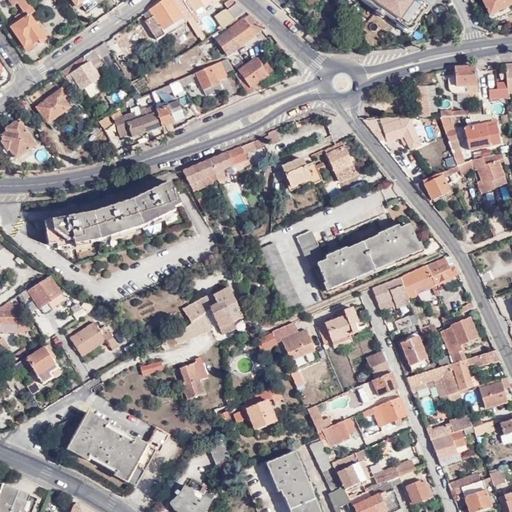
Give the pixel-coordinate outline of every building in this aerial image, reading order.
[(36,12),(27,0),(8,0),(12,5),(17,2),(23,11),(13,18),(16,23),(10,27),(27,53),(34,49),(32,46),(39,42),(41,45),(47,41),(30,16),(36,12)] [(162,31),(182,17),(185,21),(186,20),(198,38),(200,36),(204,42),(207,40),(195,22),(197,21),(194,17),(181,0),(163,0),(148,11),(152,16),(146,20),(144,22),(153,36),(161,30),(162,31)] [(181,0),(194,17),(197,21),(198,20),(192,11),(210,0),(181,0)] [(226,8),(214,17),(222,28),(244,12),(236,4),(231,0),(228,0),(223,4),(226,8)] [(358,0),(359,1),(373,11),(375,9),(361,0),(358,0)] [(385,15),(396,23),(397,22),(408,30),(412,29),(416,24),(423,13),(426,8),(426,5),(417,0),(361,0),(375,9),(385,15)] [(426,8),(423,13),(425,13),(427,12),(430,8),(429,3),(423,0),(417,0),(426,5),(426,8)] [(511,7),(508,0),(479,0),(489,18),(511,7)] [(383,17),(385,15),(375,9),(373,11),(374,14),(380,18),(383,17)] [(146,20),(152,16),(148,11),(147,11),(142,14),(146,20)] [(264,29),(249,16),(215,41),(227,57),(264,29)] [(156,40),(185,21),(182,17),(162,31),(161,30),(153,36),(156,40)] [(397,22),(396,23),(397,26),(407,34),(414,33),(417,28),(417,25),(416,24),(412,29),(408,30),(397,22)] [(119,59),(125,54),(116,42),(110,46),(119,59)] [(100,60),(109,53),(103,44),(94,50),(100,60)] [(76,94),(100,78),(94,70),(103,64),(100,60),(94,50),(61,72),(76,94)] [(227,61),(194,75),(204,98),(220,91),(217,83),(225,79),(224,77),(234,73),(227,61)] [(261,72),(254,62),(235,76),(247,97),(256,93),(253,88),(266,78),(261,72)] [(468,94),(469,102),(478,101),(474,68),(454,69),(454,72),(454,79),(450,80),(447,80),(448,89),(456,89),(456,95),(468,94)] [(267,69),(261,72),(266,78),(271,75),(267,69)] [(413,76),(414,86),(432,85),(431,75),(413,76)] [(187,78),(178,83),(180,87),(190,84),(187,78)] [(178,83),(169,86),(174,95),(182,92),(180,87),(178,83)] [(426,87),(428,113),(436,113),(433,86),(426,87)] [(416,116),(428,116),(428,113),(426,87),(414,88),(416,116)] [(45,123),(69,106),(64,100),(66,97),(60,90),(35,108),(45,123)] [(508,94),(507,90),(495,90),(496,101),(509,100),(508,94)] [(457,103),(469,102),(468,94),(456,95),(457,103)] [(131,137),(173,123),(170,114),(180,111),(177,102),(167,106),(166,104),(164,105),(163,104),(139,113),(141,119),(137,120),(134,114),(123,117),(124,120),(114,123),(120,138),(130,134),(131,137)] [(191,109),(197,119),(199,118),(194,108),(191,109)] [(455,116),(440,116),(445,129),(454,127),(454,125),(456,120),(455,116)] [(385,143),(403,138),(401,131),(410,128),(408,119),(398,121),(381,126),(385,143)] [(34,146),(17,120),(4,129),(5,131),(0,134),(0,137),(2,140),(0,141),(0,142),(5,151),(8,149),(13,159),(34,146)] [(468,153),(500,146),(497,126),(487,127),(486,124),(464,128),(468,153)] [(454,127),(445,129),(454,159),(462,156),(454,127)] [(275,131),(267,134),(268,136),(270,141),(272,146),(280,142),(275,131)] [(261,139),(241,148),(243,154),(264,145),(263,143),(261,139)] [(411,140),(403,145),(407,152),(416,147),(411,140)] [(356,174),(342,143),(335,146),(324,151),(325,154),(337,182),(356,174)] [(214,175),(217,181),(226,177),(223,170),(246,161),(243,154),(241,148),(208,161),(214,175)] [(310,157),(311,159),(325,154),(324,151),(310,157)] [(503,162),(501,154),(472,160),(474,170),(476,170),(480,182),(476,183),(480,195),(494,190),(494,188),(507,183),(504,176),(502,177),(497,164),(503,162)] [(454,159),(456,166),(464,163),(462,156),(454,159)] [(301,160),(281,168),(290,187),(309,179),(311,183),(320,179),(311,159),(303,163),(301,160)] [(440,173),(442,179),(459,172),(461,177),(473,172),(472,160),(464,163),(456,166),(440,173)] [(214,175),(208,161),(182,172),(188,186),(214,175)] [(414,185),(427,202),(449,192),(442,179),(440,173),(414,185)] [(356,174),(337,182),(339,185),(357,176),(356,174)] [(144,226),(173,213),(172,209),(180,205),(168,184),(150,193),(129,203),(112,208),(90,215),(68,219),(65,220),(50,223),(43,224),(47,247),(55,246),(55,249),(70,246),(122,234),(144,226)] [(205,199),(196,203),(201,212),(209,209),(205,199)] [(321,284),(324,289),(418,249),(415,243),(407,226),(399,230),(396,226),(392,228),(391,226),(379,231),(380,233),(382,237),(377,239),(348,251),(346,247),(341,249),(340,247),(328,252),(329,255),(331,259),(326,262),(324,262),(310,230),(295,236),(308,269),(315,266),(323,283),(321,284)] [(418,249),(324,289),(326,293),(424,251),(419,241),(415,243),(418,249)] [(285,313),(300,306),(273,243),(257,249),(285,313)] [(444,258),(426,266),(431,281),(433,285),(453,276),(457,274),(455,268),(449,270),(444,258)] [(405,276),(398,278),(406,298),(414,295),(413,293),(411,289),(431,281),(426,266),(412,272),(413,274),(406,277),(405,276)] [(47,276),(28,289),(30,291),(28,293),(31,296),(39,308),(59,294),(47,276)] [(453,276),(433,285),(433,286),(453,278),(453,276)] [(372,289),(380,310),(392,305),(394,302),(396,307),(408,302),(406,298),(398,278),(372,289)] [(411,289),(413,293),(433,285),(431,281),(411,289)] [(222,301),(232,322),(243,317),(229,287),(205,298),(204,295),(193,299),(200,316),(202,314),(210,309),(222,301)] [(23,300),(31,296),(28,293),(30,291),(28,289),(20,294),(23,300)] [(254,320),(264,316),(256,298),(247,302),(254,320)] [(222,301),(210,309),(221,335),(235,329),(232,322),(222,301)] [(26,305),(29,311),(34,308),(31,302),(26,305)] [(474,308),(471,302),(461,306),(464,312),(474,308)] [(8,303),(0,309),(0,332),(19,333),(23,333),(23,331),(25,331),(25,325),(24,324),(19,324),(19,318),(19,305),(9,305),(8,303)] [(74,313),(81,309),(78,303),(71,307),(74,313)] [(326,345),(329,344),(347,336),(354,334),(351,325),(356,322),(351,308),(335,315),(336,320),(318,327),(326,345)] [(33,319),(38,327),(47,321),(47,322),(48,322),(44,314),(33,319)] [(195,319),(159,345),(162,350),(167,346),(168,347),(176,342),(175,339),(182,334),(181,332),(195,323),(199,334),(209,329),(202,314),(200,316),(195,319)] [(394,322),(397,330),(416,323),(413,314),(394,322)] [(477,339),(468,317),(449,324),(451,326),(441,331),(451,355),(461,351),(460,347),(477,339)] [(277,329),(269,332),(275,343),(278,342),(280,346),(282,345),(288,361),(313,350),(305,329),(297,332),(292,322),(277,329)] [(98,331),(93,324),(69,339),(80,356),(104,342),(110,351),(117,347),(104,327),(98,331)] [(425,333),(433,330),(431,324),(423,327),(425,333)] [(260,336),(255,338),(261,351),(275,345),(275,343),(269,332),(260,336)] [(198,334),(189,338),(191,343),(200,339),(198,334)] [(400,343),(409,366),(425,360),(419,343),(423,342),(421,335),(400,343)] [(347,336),(329,344),(331,349),(349,342),(347,336)] [(10,363),(27,352),(29,352),(26,348),(14,355),(4,338),(0,340),(0,345),(9,361),(10,363)] [(44,347),(26,358),(26,357),(13,365),(16,370),(29,362),(43,385),(61,373),(44,347)] [(500,362),(495,350),(465,360),(454,364),(448,365),(458,392),(475,387),(467,368),(475,365),(476,369),(500,362)] [(465,360),(461,351),(451,355),(454,364),(465,360)] [(385,362),(382,353),(365,360),(369,369),(385,362)] [(439,368),(448,365),(445,359),(437,362),(439,368)] [(412,373),(419,370),(428,367),(425,360),(409,366),(412,373)] [(17,374),(12,366),(10,363),(9,361),(5,363),(7,368),(5,369),(11,378),(17,374)] [(160,362),(140,367),(141,373),(161,368),(160,362)] [(201,362),(195,364),(199,375),(198,375),(200,382),(207,379),(201,362)] [(369,369),(373,380),(390,373),(385,362),(369,369)] [(199,375),(195,364),(180,369),(183,380),(181,380),(187,399),(203,394),(200,382),(198,375),(199,375)] [(458,392),(448,365),(439,368),(434,370),(421,374),(406,379),(411,393),(426,388),(424,383),(434,380),(442,378),(449,396),(458,392)] [(419,370),(421,374),(434,370),(432,366),(428,367),(419,370)] [(291,373),(297,387),(304,384),(297,370),(291,373)] [(18,373),(17,374),(21,381),(24,386),(26,385),(18,373)] [(373,380),(356,388),(359,394),(363,393),(366,391),(370,400),(396,389),(390,373),(373,380)] [(17,374),(11,378),(6,381),(10,388),(15,384),(18,390),(24,386),(21,381),(17,374)] [(510,387),(506,377),(499,379),(502,389),(510,387)] [(440,398),(449,396),(442,378),(434,380),(440,398)] [(499,379),(479,386),(486,410),(507,403),(502,389),(499,379)] [(34,382),(26,386),(32,395),(40,391),(34,382)] [(277,386),(241,402),(244,408),(232,414),(236,422),(248,417),(254,430),(276,420),(266,400),(272,397),(274,401),(283,397),(277,386)] [(232,395),(225,398),(228,405),(235,402),(232,395)] [(406,417),(399,398),(361,414),(364,420),(373,416),(379,429),(406,417)] [(318,431),(333,425),(329,417),(322,420),(316,406),(307,409),(318,431)] [(227,410),(218,414),(221,420),(230,416),(227,410)] [(168,436),(155,429),(146,444),(135,437),(133,440),(119,432),(107,426),(108,424),(86,412),(67,449),(88,460),(89,458),(115,473),(114,474),(135,487),(155,452),(158,453),(168,436)] [(511,413),(498,419),(505,440),(511,437),(511,413)] [(469,421),(467,415),(449,421),(450,424),(426,431),(430,441),(459,431),(462,431),(472,427),(469,421)] [(318,431),(318,432),(319,432),(333,426),(340,423),(348,420),(350,419),(350,417),(333,425),(318,431)] [(472,429),(483,425),(481,417),(469,421),(472,427),(472,429)] [(318,432),(325,447),(329,445),(329,446),(349,437),(348,434),(356,430),(350,419),(348,420),(340,423),(333,426),(319,432),(318,432)] [(486,432),(483,425),(472,429),(474,432),(478,445),(485,442),(482,434),(486,432)] [(430,441),(438,460),(457,454),(454,448),(464,445),(459,431),(430,441)] [(221,441),(207,446),(216,467),(230,461),(221,441)] [(352,511),(348,501),(331,464),(324,450),(320,441),(309,445),(331,492),(328,493),(335,511),(352,511)] [(462,459),(473,455),(469,446),(458,450),(462,459)] [(319,511),(295,452),(265,464),(277,492),(280,491),(283,496),(284,496),(290,511),(319,511)] [(357,464),(353,455),(332,463),(344,490),(368,479),(360,462),(357,464)] [(413,472),(415,470),(412,461),(396,467),(399,478),(413,472)] [(399,478),(396,467),(373,476),(377,485),(387,482),(387,483),(389,482),(398,478),(399,478)] [(416,478),(413,472),(399,478),(398,478),(401,485),(416,478)] [(503,484),(499,472),(489,475),(493,487),(503,484)] [(447,483),(450,490),(451,490),(468,484),(466,477),(447,483)] [(482,480),(468,484),(451,490),(455,501),(464,498),(468,511),(477,511),(491,507),(482,480)] [(422,481),(406,488),(413,505),(432,497),(427,486),(425,487),(422,481)] [(22,511),(30,494),(3,482),(0,488),(0,511),(22,511)] [(389,482),(387,483),(348,501),(352,511),(395,511),(396,511),(400,510),(389,482)] [(205,511),(215,496),(205,490),(202,496),(198,494),(184,486),(179,493),(182,495),(175,507),(184,511),(205,511)] [(202,496),(205,490),(207,488),(203,486),(198,494),(202,496)] [(184,511),(175,507),(182,495),(179,493),(169,503),(171,506),(171,508),(172,510),(174,511),(175,511),(184,511)] [(511,511),(511,493),(497,498),(502,511),(511,511)]
